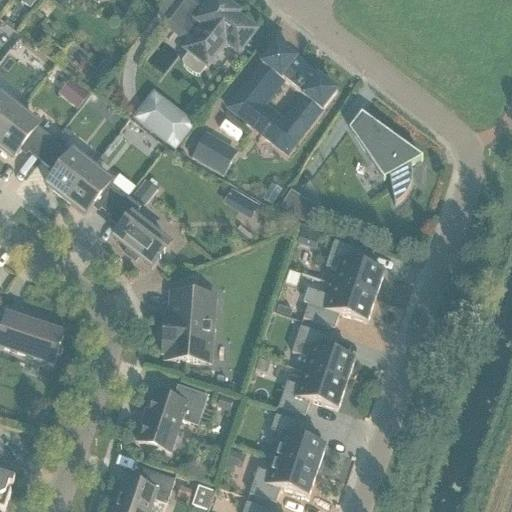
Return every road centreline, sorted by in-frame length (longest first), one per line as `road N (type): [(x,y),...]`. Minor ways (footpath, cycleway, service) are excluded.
road 1 (residential): [(358,511),(472,167),(453,128),(307,16)]
road 2 (residential): [(54,511),(110,326),(100,306),(0,228)]
